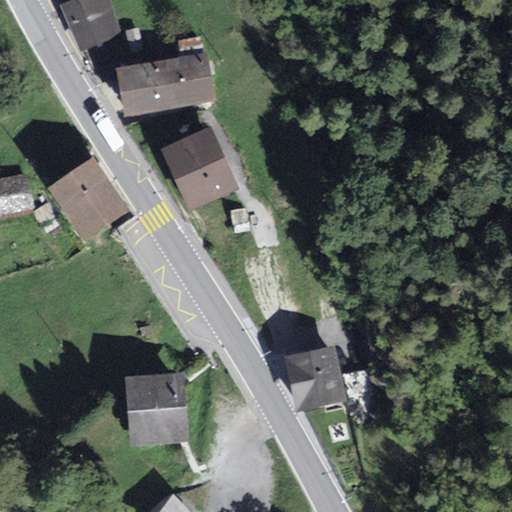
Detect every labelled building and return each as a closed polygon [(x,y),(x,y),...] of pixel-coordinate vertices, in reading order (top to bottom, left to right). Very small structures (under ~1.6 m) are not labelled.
[(106,0),(84,0),(66,7),(82,47),(119,32),(106,0)] [(204,56),(122,71),(129,112),(212,97),(204,56)] [(206,131),(167,150),(192,205),(232,186),(206,131)] [(93,157),(48,187),(84,241),(129,211),(93,157)] [(26,173),(0,178),(0,215),(33,209),(26,173)] [(334,350),(286,360),(296,410),(344,401),(334,350)] [(180,379),(131,383),(135,442),(185,438),(180,379)] [(190,511),(194,503),(163,493),(156,511),(190,511)]
